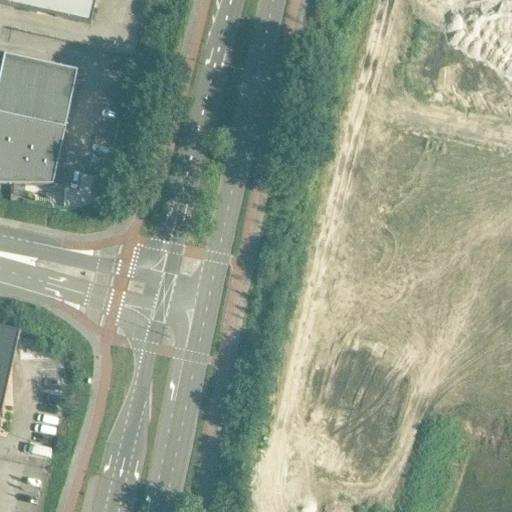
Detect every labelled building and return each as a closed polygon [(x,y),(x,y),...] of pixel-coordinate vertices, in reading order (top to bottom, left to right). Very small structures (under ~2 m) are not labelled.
[(0,0),(0,5),(92,26),(97,0),(0,0)] [(412,0),(411,9),(449,18),(453,0),(412,0)] [(473,4),(471,12),(483,15),(485,7),(473,4)] [(411,9),(406,27),(445,37),(449,18),(411,9)] [(406,27),(401,46),(440,55),(445,37),(406,27)] [(466,34),(464,41),(476,44),(477,37),(466,34)] [(464,41),(462,49),(474,52),(476,44),(464,41)] [(401,46),(397,65),(436,74),(440,55),(401,46)] [(0,186),(54,187),(79,74),(6,58),(0,83),(0,186)] [(397,65),(392,83),(431,93),(436,74),(397,65)] [(457,71),(455,79),(466,82),(468,74),(457,71)] [(455,79),(453,87),(465,89),(466,82),(455,79)] [(392,83),(388,103),(400,106),(399,109),(425,116),(431,93),(392,83)] [(454,98),(451,110),(459,112),(462,100),(454,98)] [(378,141),(373,161),(395,166),(412,170),(418,147),(391,141),(391,144),(378,141)] [(373,161),(369,179),(408,189),(412,170),(395,166),(373,161)] [(438,164),(435,176),(443,178),(446,166),(438,164)] [(369,179),(364,198),(403,208),(408,189),(369,179)] [(429,186),(427,194),(438,196),(440,189),(429,186)] [(427,194),(425,201),(436,204),(438,196),(427,194)] [(364,198),(360,217),(399,226),(403,208),(364,198)] [(360,217),(355,235),(394,245),(399,226),(360,217)] [(419,223),(418,231),(429,234),(431,226),(419,223)] [(418,231),(416,239),(427,241),(429,234),(418,231)] [(355,235),(351,254),(389,263),(394,245),(355,235)] [(351,254),(346,274),(385,283),(389,263),(351,254)] [(511,261),(504,259),(502,271),(509,273),(511,262),(511,261)] [(410,260),(408,268),(420,271),(422,263),(410,260)] [(408,268),(407,276),(418,279),(420,271),(408,268)] [(341,294),(336,313),(375,323),(380,303),(341,294)] [(336,313),(331,332),(370,342),(375,323),(336,313)] [(396,320),(394,328),(406,330),(407,323),(396,320)] [(489,322),(486,333),(494,335),(497,324),(489,322)] [(394,328),(392,335),(404,338),(406,330),(394,328)] [(12,356),(21,355),(20,338),(21,334),(0,329),(0,429),(13,373),(12,356)] [(331,332),(327,351),(366,360),(370,342),(331,332)] [(486,333),(484,345),(491,347),(494,335),(486,333)] [(327,351),(322,369),(361,379),(366,360),(327,351)] [(387,357),(385,365),(396,368),(398,360),(387,357)] [(479,364),(476,375),(484,377),(487,366),(479,364)] [(385,365),(383,373),(395,375),(396,368),(385,365)] [(322,369),(317,390),(356,400),(361,379),(322,369)] [(476,375),(473,387),(481,389),(484,377),(476,375)] [(317,390),(312,411),(351,421),(356,400),(317,390)] [(382,394),(379,405),(387,407),(390,395),(382,394)] [(379,405),(376,417),(384,419),(387,407),(379,405)] [(511,406),(504,405),(499,425),(511,428),(511,406)] [(469,406),(466,417),(474,419),(476,408),(469,406)] [(312,411),(307,432),(346,442),(351,421),(312,411)] [(466,417),(463,429),(471,431),(474,419),(466,417)] [(511,428),(499,425),(493,447),(511,451),(511,428)] [(307,432),(302,453),(341,463),(346,442),(307,432)] [(415,437),(413,449),(420,451),(423,439),(415,437)] [(433,441),(430,453),(438,455),(441,443),(433,441)] [(382,442),(380,450),(391,453),(393,445),(382,442)] [(441,443),(438,455),(446,457),(448,445),(441,443)] [(380,450),(378,458),(390,461),(391,453),(380,450)] [(468,450),(465,462),(473,464),(476,452),(468,450)] [(476,452),(473,464),(481,465),(483,454),(476,452)] [(302,453),(297,474),(336,484),(341,463),(302,453)] [(503,459),(500,470),(508,472),(511,460),(503,459)] [(396,472),(386,511),(391,511),(405,511),(414,476),(396,472)] [(297,474),(292,494),(331,503),(336,484),(297,474)] [(414,476),(405,511),(423,511),(432,481),(414,476)] [(432,481),(423,511),(442,511),(449,485),(432,481)] [(371,484),(370,492),(381,495),(383,487),(371,484)] [(449,485),(442,511),(460,511),(467,489),(449,485)] [(467,489),(460,511),(479,511),(484,493),(467,489)] [(370,492),(368,500),(379,503),(381,495),(370,492)] [(484,493),(479,511),(498,511),(502,498),(484,493)] [(511,511),(511,500),(502,498),(498,511),(511,511)]
